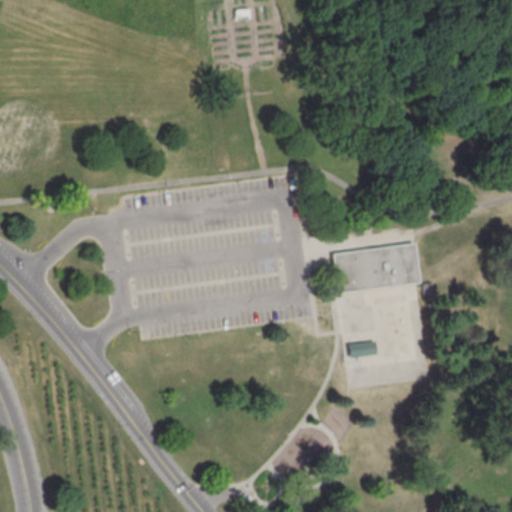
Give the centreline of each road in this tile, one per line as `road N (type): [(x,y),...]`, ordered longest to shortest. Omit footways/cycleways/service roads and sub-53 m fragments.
road 1 (track): [(299,0),(319,62),(339,85),(462,142),(485,138)]
road 2 (tertiary): [(161,461),(19,281)]
